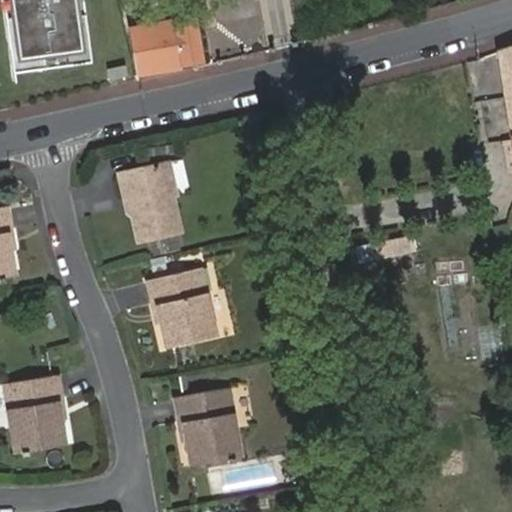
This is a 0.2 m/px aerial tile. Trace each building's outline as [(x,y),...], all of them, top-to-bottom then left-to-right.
[(80,0),(1,0),(13,75),(90,63),(80,0)] [(133,73),(208,60),(199,14),(141,24),(140,22),(134,23),(134,26),(125,27),(133,73)] [(511,45),(497,51),(511,161),(511,45)] [(124,65),(107,69),(109,79),(126,75),(124,65)] [(180,194),(173,161),(125,172),(131,200),(133,199),(143,240),(185,230),(178,195),(180,194)] [(11,236),(15,235),(15,234),(10,206),(0,207),(0,279),(19,277),(14,252),(11,236)] [(411,236),(380,241),(382,256),(414,251),(411,236)] [(159,305),(163,322),(169,345),(221,333),(204,265),(148,279),(154,305),(154,306),(159,305)] [(50,348),(77,341),(63,294),(37,301),(50,348)] [(158,323),(163,322),(159,305),(154,306),(158,323)] [(65,407),(68,406),(64,378),(7,388),(20,458),(27,456),(28,460),(35,459),(34,455),(72,448),(68,424),(65,407)] [(188,422),(191,441),(196,465),(234,458),(234,462),(240,461),(240,457),(248,456),(235,387),(178,398),(183,423),(188,422)] [(187,441),(191,441),(188,422),(183,423),(187,441)]
